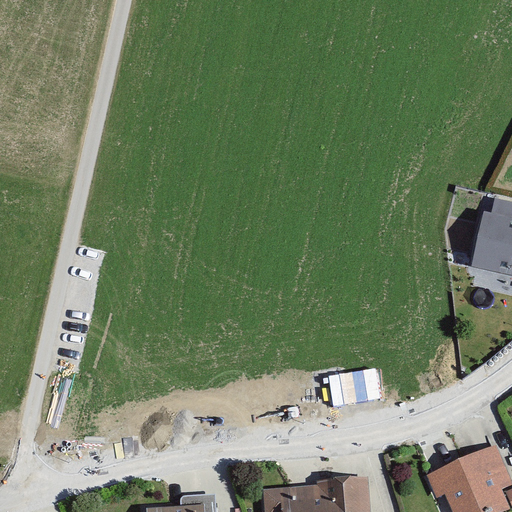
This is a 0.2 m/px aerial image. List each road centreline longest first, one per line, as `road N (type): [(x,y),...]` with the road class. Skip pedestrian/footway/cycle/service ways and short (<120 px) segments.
road 1 (residential): [(0,507),(217,452),(390,439),(499,396),(511,383)]
road 2 (track): [(123,0),(17,502)]
